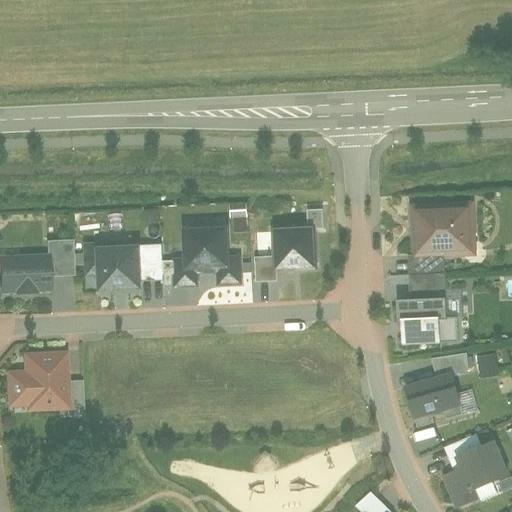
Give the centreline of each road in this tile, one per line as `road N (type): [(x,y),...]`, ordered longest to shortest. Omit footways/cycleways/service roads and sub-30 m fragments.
road 1 (residential): [(0,335),(354,312)]
road 2 (tertiary): [(0,120),(351,108)]
road 3 (residential): [(354,312),(374,341),(389,427),(427,511)]
road 4 (residential): [(351,108),(366,285),(354,312)]
road 5 (tertiary): [(351,108),(511,94)]
